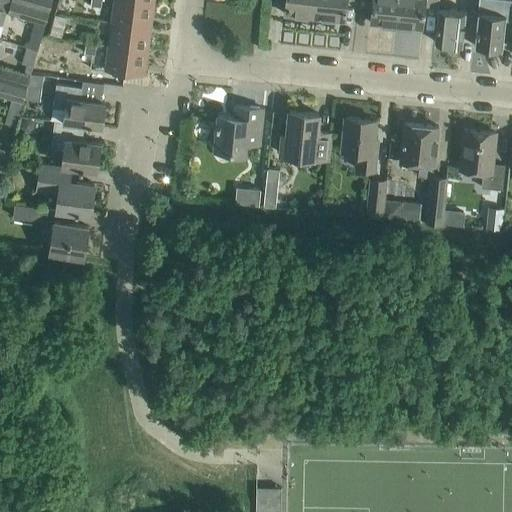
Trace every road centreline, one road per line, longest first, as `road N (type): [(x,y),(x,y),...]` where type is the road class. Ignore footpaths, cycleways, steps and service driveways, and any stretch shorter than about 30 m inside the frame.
road 1 (residential): [(511,95),(189,60)]
road 2 (track): [(251,458),(192,455),(162,438),(135,407),(122,320),(127,238)]
road 3 (residential): [(127,238),(158,105),(189,60)]
